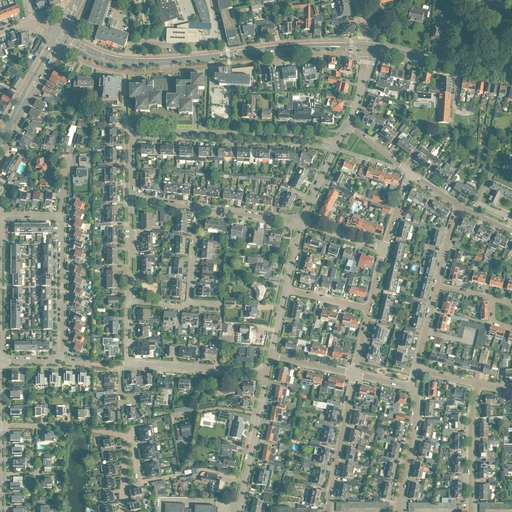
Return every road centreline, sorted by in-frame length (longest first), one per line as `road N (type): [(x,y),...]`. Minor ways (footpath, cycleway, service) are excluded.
road 1 (residential): [(338,144),(134,134)]
road 2 (residential): [(58,214),(62,362)]
road 3 (residential): [(237,511),(264,374)]
road 4 (residential): [(327,511),(352,374)]
road 5 (residential): [(264,374),(126,366)]
road 6 (tertiary): [(196,59),(330,46)]
road 7 (residential): [(471,511),(477,384)]
road 8 (residential): [(124,434),(0,426)]
road 9 (residential): [(401,511),(413,389)]
